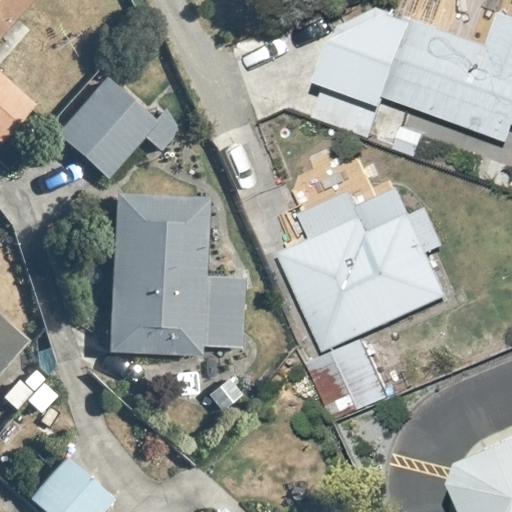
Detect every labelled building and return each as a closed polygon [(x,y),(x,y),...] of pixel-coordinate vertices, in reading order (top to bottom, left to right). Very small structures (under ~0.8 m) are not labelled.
[(0,0),(0,41),(37,0),(0,0)] [(395,101),(511,144),(511,16),(505,14),(493,47),(384,8),(342,27),(326,85),(392,110),(395,101)] [(57,135),(60,137),(112,174),(139,137),(149,145),(170,116),(156,106),(177,76),(126,39),(57,135)] [(0,64),(0,141),(38,100),(0,64)] [(356,188),(303,212),(316,237),(280,251),(329,350),(454,296),(403,185),(364,204),(356,188)] [(112,196),(105,354),(203,360),(209,202),(112,196)] [(0,374),(28,342),(0,316),(0,374)] [(53,452),(8,504),(17,511),(102,511),(111,503),(53,452)] [(511,511),(511,467),(467,488),(477,511),(511,511)]
